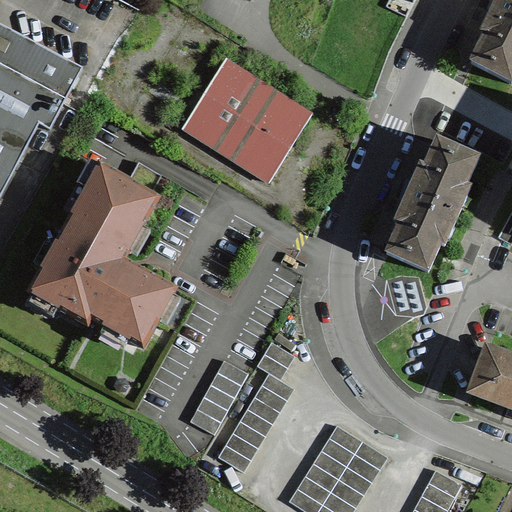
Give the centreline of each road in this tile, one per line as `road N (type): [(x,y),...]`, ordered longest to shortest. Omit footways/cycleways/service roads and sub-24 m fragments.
road 1 (residential): [(511,454),(420,421),(378,386),(351,342),(340,294),(347,232),(452,0)]
road 2 (unknown): [(511,216),(420,421)]
road 3 (secondary): [(0,404),(175,511)]
